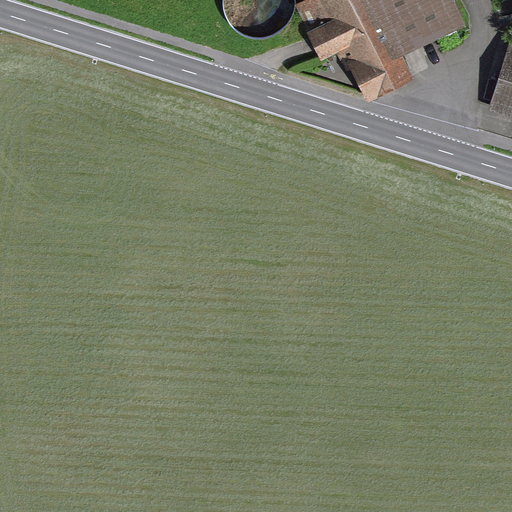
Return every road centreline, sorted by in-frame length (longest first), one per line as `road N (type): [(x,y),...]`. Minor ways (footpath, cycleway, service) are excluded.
road 1 (secondary): [(0,14),(511,174)]
road 2 (unknown): [(446,128),(482,30),(480,0)]
